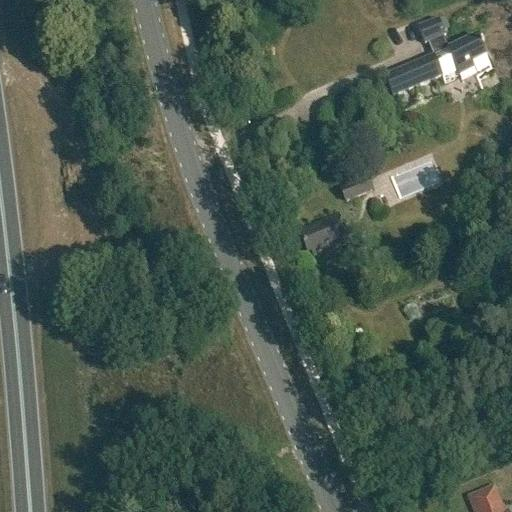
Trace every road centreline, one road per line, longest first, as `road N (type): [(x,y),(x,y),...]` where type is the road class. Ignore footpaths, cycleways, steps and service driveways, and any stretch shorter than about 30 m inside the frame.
road 1 (tertiary): [(333,511),(179,132),(145,0)]
road 2 (trunk): [(28,511),(0,195)]
